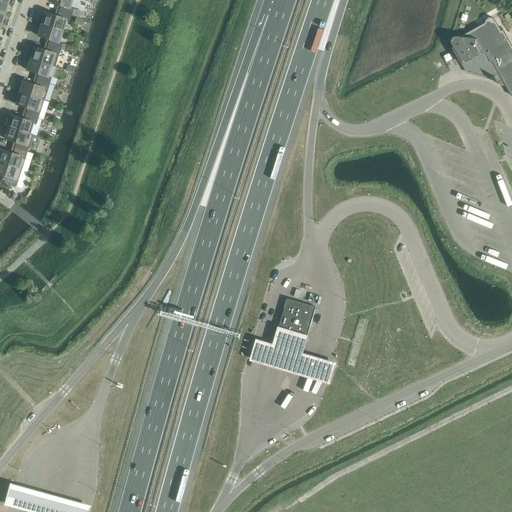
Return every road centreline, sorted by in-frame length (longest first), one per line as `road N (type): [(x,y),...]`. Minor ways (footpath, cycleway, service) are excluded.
road 1 (motorway): [(167,511),(229,288),(324,0)]
road 2 (motorway): [(282,0),(125,511)]
road 3 (motorway): [(271,0),(190,220),(147,293)]
road 4 (track): [(511,388),(274,511)]
